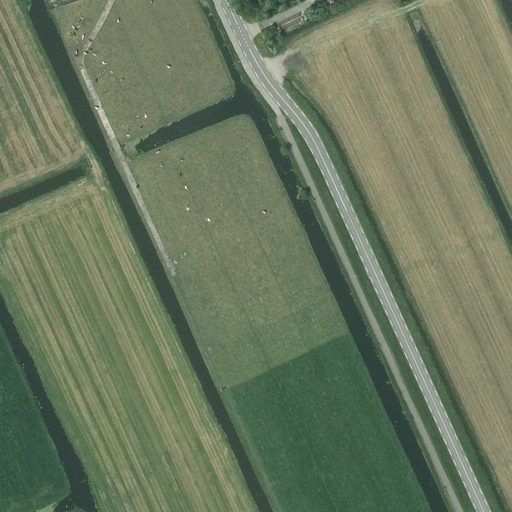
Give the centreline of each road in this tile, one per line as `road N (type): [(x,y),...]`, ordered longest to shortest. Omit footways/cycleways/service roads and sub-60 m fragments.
road 1 (secondary): [(483,511),(321,156),(249,52),(225,0)]
road 2 (track): [(111,0),(80,61),(171,268)]
